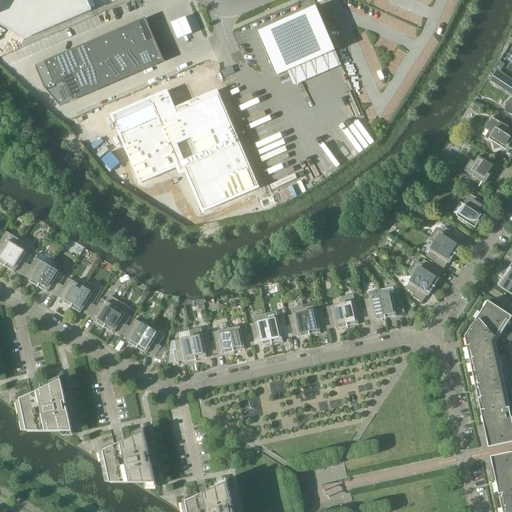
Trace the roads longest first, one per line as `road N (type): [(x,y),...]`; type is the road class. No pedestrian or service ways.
road 1 (residential): [(0,294),(165,392),(434,335)]
road 2 (residential): [(475,511),(434,335)]
road 3 (residential): [(434,335),(511,207)]
